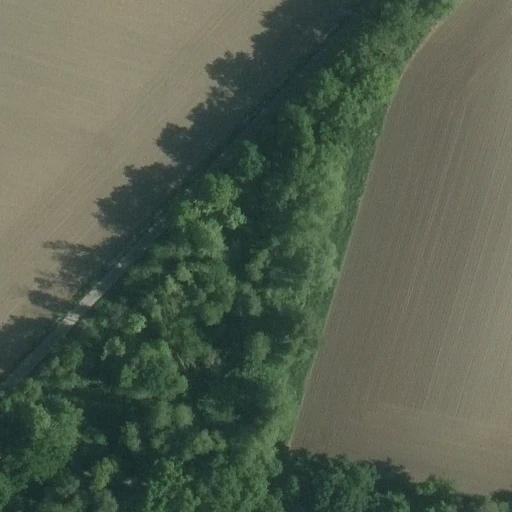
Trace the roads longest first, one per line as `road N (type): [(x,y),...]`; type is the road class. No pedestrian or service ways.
road 1 (unclassified): [(0,409),(385,0)]
road 2 (unclassified): [(0,461),(299,511)]
